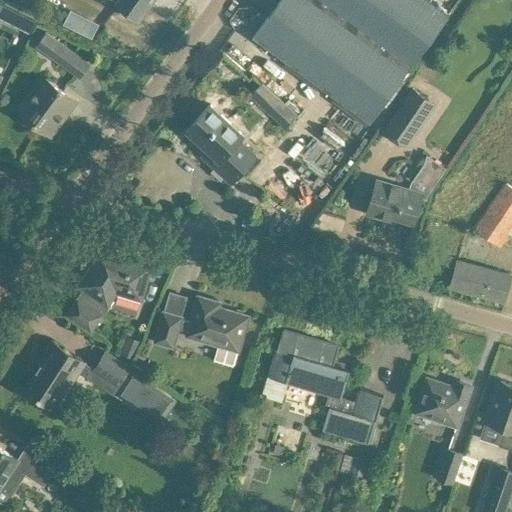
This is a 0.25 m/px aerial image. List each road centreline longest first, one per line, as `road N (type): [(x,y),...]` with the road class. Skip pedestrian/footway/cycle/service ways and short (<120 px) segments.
road 1 (residential): [(511,326),(69,204)]
road 2 (residential): [(69,204),(219,0)]
